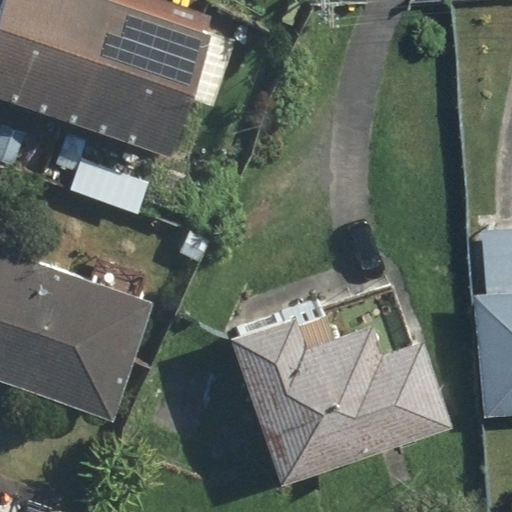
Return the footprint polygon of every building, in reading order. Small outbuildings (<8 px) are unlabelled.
[(0,0),(0,85),(168,143),(210,20),(208,19),(211,9),(183,0),(0,0)] [(146,177),(77,150),(65,179),(135,206),(146,177)] [(154,290),(0,239),(0,377),(114,415),(154,290)] [(511,278),(486,280),(494,404),(511,403),(511,278)] [(288,296),(225,317),(276,470),(449,412),(418,319),(377,333),(367,304),(298,327),(288,296)]
